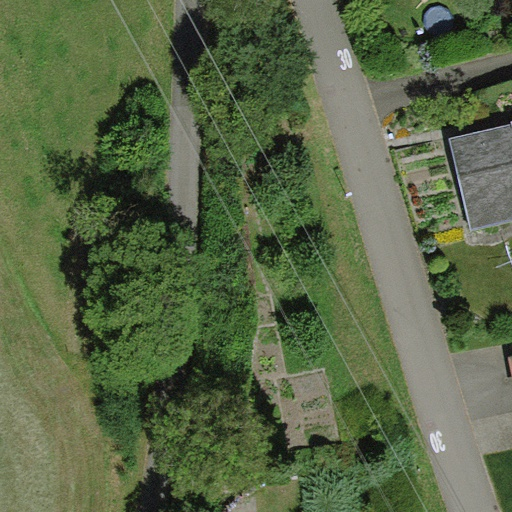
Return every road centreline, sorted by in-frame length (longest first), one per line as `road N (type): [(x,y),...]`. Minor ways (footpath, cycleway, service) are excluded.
road 1 (residential): [(474,511),(315,0)]
road 2 (residential): [(195,0),(151,511)]
